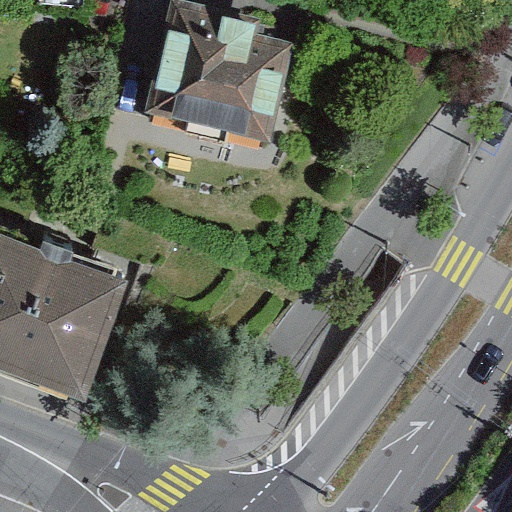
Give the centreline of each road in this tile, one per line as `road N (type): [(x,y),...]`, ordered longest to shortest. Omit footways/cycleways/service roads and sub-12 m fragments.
road 1 (tertiary): [(511,165),(402,350),(276,511)]
road 2 (tertiary): [(374,511),(511,321)]
road 3 (residential): [(0,437),(141,511)]
